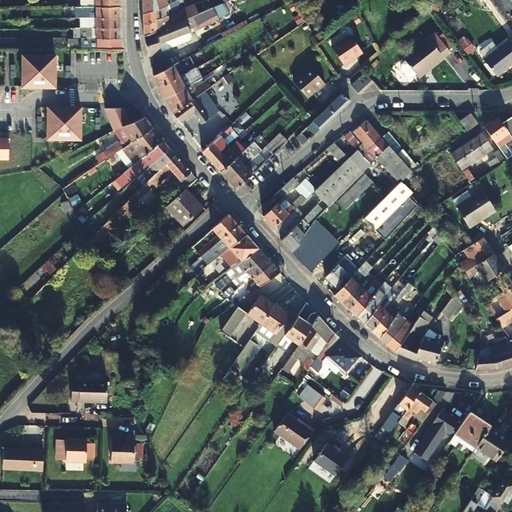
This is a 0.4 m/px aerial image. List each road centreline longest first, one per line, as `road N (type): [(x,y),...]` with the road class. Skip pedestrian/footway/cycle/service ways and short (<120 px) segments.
road 1 (residential): [(510,376),(432,376),(386,358),(238,210)]
road 2 (residential): [(0,424),(229,199)]
road 3 (residential): [(511,95),(366,106),(238,210)]
road 4 (residential): [(229,199),(145,94),(132,49),(131,0)]
